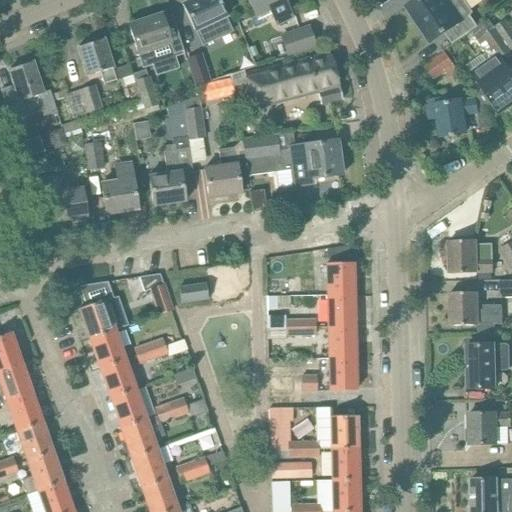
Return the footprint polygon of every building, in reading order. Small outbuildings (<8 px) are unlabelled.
[(217,0),(193,0),(182,5),(191,23),(194,31),(202,45),(232,32),(222,9),(217,0)] [(247,0),(250,5),(256,17),(270,11),(276,25),(291,18),(283,0),(247,0)] [(417,0),(406,8),(430,43),(444,33),(452,44),(477,27),(469,15),(472,12),(463,0),(417,0)] [(161,15),(128,26),(137,51),(142,68),(152,65),(175,58),(173,54),(183,51),(172,15),(162,18),(161,15)] [(511,28),(505,20),(494,28),(510,51),(511,49),(511,28)] [(308,28),(282,37),(288,56),(314,47),(308,28)] [(498,59),(510,51),(494,28),(482,36),(498,59)] [(104,39),(77,48),(83,67),(86,78),(100,73),(103,85),(116,80),(118,80),(132,75),(129,64),(113,69),(110,59),(104,39)] [(275,45),(272,52),(274,58),(285,55),(282,43),(275,45)] [(330,53),(311,57),(245,73),(254,109),(317,94),(320,105),(342,100),(330,53)] [(445,53),(425,66),(434,80),(454,66),(445,53)] [(187,60),(195,87),(209,82),(200,56),(187,60)] [(476,79),(498,110),(501,114),(511,106),(511,74),(502,61),(476,79)] [(56,113),(50,91),(43,93),(33,62),(8,71),(13,86),(0,90),(11,122),(42,112),(44,117),(56,113)] [(148,78),(135,82),(143,109),(157,105),(148,78)] [(79,90),(86,113),(101,109),(94,86),(79,90)] [(463,116),(478,113),(481,129),(495,127),(477,98),(435,104),(434,99),(425,100),(428,121),(438,119),(441,137),(451,136),(451,137),(455,136),(455,135),(465,133),(463,116)] [(188,140),(190,140),(204,138),(200,108),(184,111),(185,114),(188,140)] [(176,141),(177,150),(191,148),(190,140),(188,140),(185,114),(169,117),(173,141),(176,141)] [(61,129),(47,134),(52,151),(67,146),(64,139),(61,129)] [(275,137),(243,141),(243,142),(246,159),(248,176),(276,173),(278,189),(294,186),(294,187),(314,184),(313,179),(341,175),(340,168),(345,167),(343,155),(341,156),(338,156),(337,148),(336,141),(316,144),(294,147),(277,149),(275,137)] [(84,146),(87,170),(103,168),(100,144),(84,146)] [(148,175),(150,187),(153,207),(185,203),(181,175),(195,173),(191,148),(177,150),(164,152),(167,173),(148,175)] [(204,169),(205,179),(208,199),(240,195),(236,164),(234,164),(232,148),(217,150),(220,166),(204,169)] [(137,209),(130,164),(114,166),(117,182),(100,184),(105,214),(137,209)] [(52,199),(55,222),(70,219),(72,223),(82,222),(83,218),(85,217),(81,190),(67,191),(65,176),(39,180),(42,201),(52,199)] [(476,241),(448,241),(449,274),(469,273),(493,273),(492,243),(476,243),(476,241)] [(511,242),(501,250),(511,264),(511,242)] [(327,290),(353,290),(353,264),(327,264),(327,263),(299,264),(299,290),(327,290)] [(511,297),(511,281),(501,282),(501,298),(511,297)] [(89,340),(114,332),(104,303),(113,300),(107,283),(79,286),(86,307),(78,309),(89,340)] [(207,299),(205,284),(177,288),(180,303),(207,299)] [(171,311),(162,286),(149,290),(157,316),(171,311)] [(328,324),(354,323),(353,290),(327,290),(328,324)] [(477,292),(450,293),(450,326),(478,325),(502,324),(502,305),(483,305),(483,310),(477,310),(477,292)] [(171,312),(146,321),(142,322),(147,337),(176,327),(171,312)] [(296,318),(296,332),(311,332),(311,317),(296,318)] [(296,332),(296,318),(282,318),(282,332),(296,332)] [(354,323),(328,324),(328,358),(355,357),(354,323)] [(125,361),(114,332),(89,340),(100,370),(125,361)] [(0,371),(21,364),(11,333),(0,336),(0,371)] [(167,356),(164,348),(162,339),(147,344),(153,361),(167,356)] [(153,361),(147,344),(133,349),(139,366),(153,361)] [(507,344),(494,344),(467,345),(468,390),(495,389),(494,371),(507,371),(510,369),(509,346),(507,344)] [(355,357),(328,358),(329,392),(356,391),(355,357)] [(125,361),(100,370),(110,400),(135,391),(125,361)] [(0,385),(6,402),(32,394),(21,364),(0,371),(0,385)] [(316,377),(301,377),(301,392),(316,392),(316,377)] [(294,392),(294,378),(270,378),(270,392),(294,392)] [(146,421),(135,391),(110,400),(120,430),(146,421)] [(16,432),(42,424),(32,394),(6,402),(16,432)] [(169,404),(174,418),(188,413),(183,399),(169,404)] [(174,418),(169,404),(155,409),(161,423),(174,418)] [(469,414),(470,445),(496,445),(496,428),(511,427),(510,413),(469,414)] [(330,418),(331,450),(357,449),(356,417),(330,418)] [(146,421),(120,430),(131,460),(157,451),(146,421)] [(27,462),(52,453),(42,424),(16,432),(27,462)] [(304,458),(304,443),(290,444),(290,458),(304,458)] [(304,443),(304,458),(319,457),(318,443),(304,443)] [(332,481),(358,481),(357,449),(331,450),(332,481)] [(167,481),(157,451),(131,460),(141,490),(167,481)] [(37,492),(63,483),(52,453),(27,462),(32,477),(21,480),(27,495),(37,492)] [(13,459),(0,463),(0,466),(4,478),(18,473),(16,466),(13,459)] [(204,459),(189,464),(195,478),(209,473),(204,459)] [(181,483),(195,478),(189,464),(176,469),(181,483)] [(277,465),(271,465),(272,478),(278,478),(301,478),(312,478),(311,464),(300,465),(277,465)] [(471,511),(511,511),(511,479),(497,480),(497,479),(471,480),(471,511)] [(163,511),(177,508),(167,481),(141,490),(149,511),(163,511)] [(358,511),(358,481),(332,481),(332,511),(358,511)] [(272,483),(271,483),(271,511),(289,511),(289,506),(289,503),(286,503),(286,482),(272,483)] [(44,511),(72,511),(63,483),(37,492),(44,511)]
